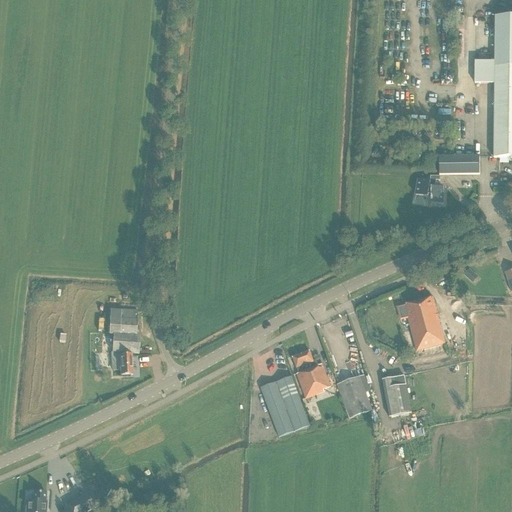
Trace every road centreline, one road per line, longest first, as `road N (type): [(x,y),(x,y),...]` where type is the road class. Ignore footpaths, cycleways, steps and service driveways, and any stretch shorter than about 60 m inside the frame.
road 1 (unclassified): [(177,380),(154,326),(153,288),(178,0)]
road 2 (tertiary): [(177,380),(360,280),(511,224)]
road 3 (tertiary): [(0,463),(177,380)]
